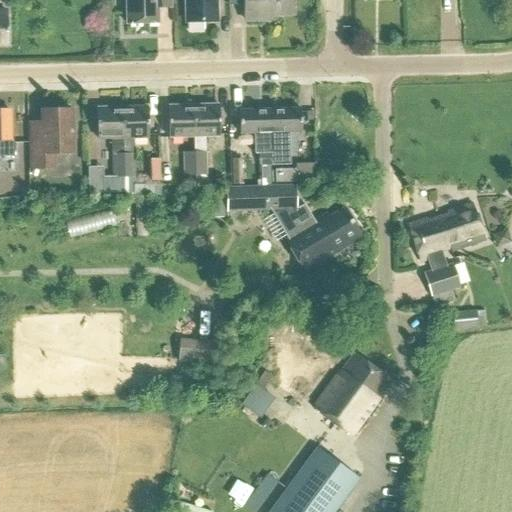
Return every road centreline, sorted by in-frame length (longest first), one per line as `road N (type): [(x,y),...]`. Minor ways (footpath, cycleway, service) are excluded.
road 1 (unclassified): [(333,66),(0,75)]
road 2 (residential): [(381,67),(388,318)]
road 3 (unclassified): [(511,64),(381,67)]
